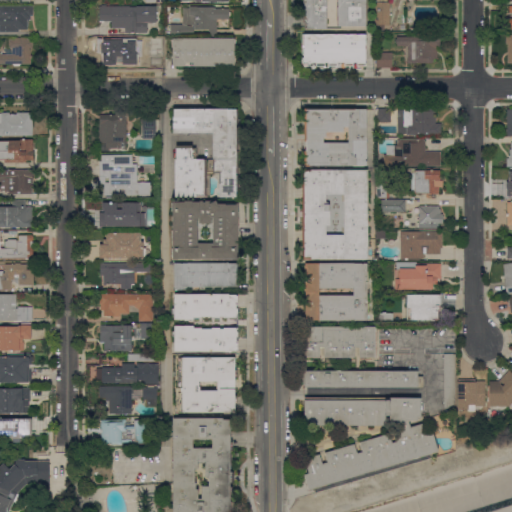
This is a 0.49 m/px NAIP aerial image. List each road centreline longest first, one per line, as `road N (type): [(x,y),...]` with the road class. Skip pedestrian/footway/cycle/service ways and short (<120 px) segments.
road 1 (residential): [(511,87),(0,88)]
road 2 (residential): [(64,440),(65,0)]
road 3 (secondary): [(270,511),(269,154)]
road 4 (residential): [(483,340),(474,310),(471,0)]
